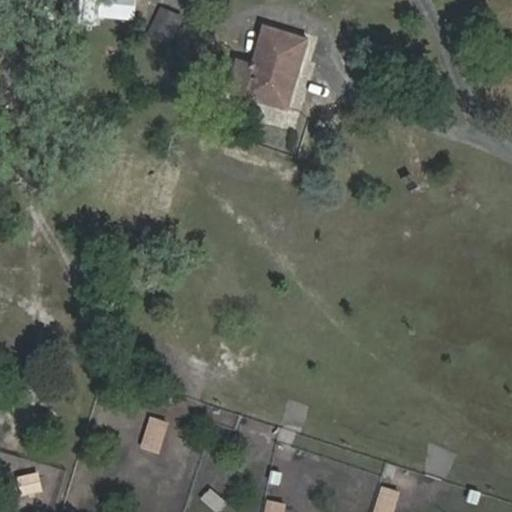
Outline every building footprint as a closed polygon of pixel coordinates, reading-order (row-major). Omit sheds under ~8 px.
[(103,0),(101,18),(139,23),(142,0),(103,0)] [(161,12),(152,37),(167,41),(173,28),(166,26),(171,15),(161,12)] [(270,14),(250,79),(236,75),(231,92),(288,109),(308,46),(297,43),(303,24),(270,14)] [(170,164),(156,213),(167,217),(181,168),(170,164)] [(169,477),(150,483),(155,500),(174,495),(169,477)] [(210,489),(200,500),(213,511),(220,511),(228,504),(210,489)]
